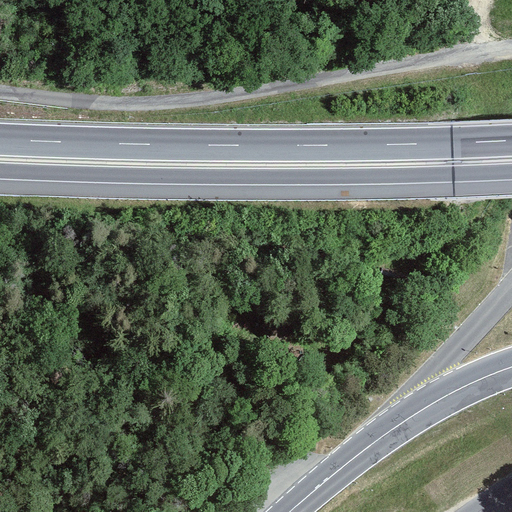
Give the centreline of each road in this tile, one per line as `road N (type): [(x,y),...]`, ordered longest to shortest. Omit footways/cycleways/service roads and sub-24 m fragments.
road 1 (track): [(0,92),(160,103),(511,47)]
road 2 (trunk): [(511,140),(0,139)]
road 3 (trunk): [(0,171),(511,171)]
road 4 (secondary): [(511,367),(426,407),(290,511)]
